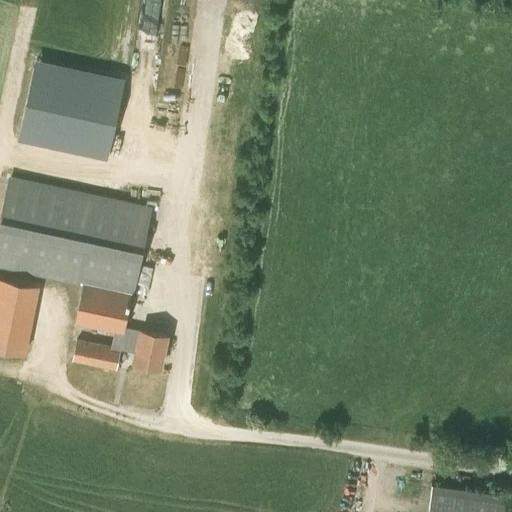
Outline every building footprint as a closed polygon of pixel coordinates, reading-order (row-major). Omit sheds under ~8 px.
[(37,60),(19,138),(106,157),(123,79),(37,60)] [(0,213),(0,265),(82,282),(132,292),(150,205),(8,176),(0,213)] [(0,346),(26,352),(40,284),(0,275),(0,346)] [(126,326),(132,292),(82,282),(74,321),(114,331),(124,333),(126,326)] [(114,331),(112,344),(111,345),(121,347),(121,348),(136,352),(134,361),(159,366),(166,334),(141,328),(141,329),(126,326),(124,333),(114,331)] [(121,348),(121,347),(111,345),(112,344),(77,337),(72,359),(117,369),(121,348)] [(508,511),(511,495),(431,483),(426,511),(508,511)]
